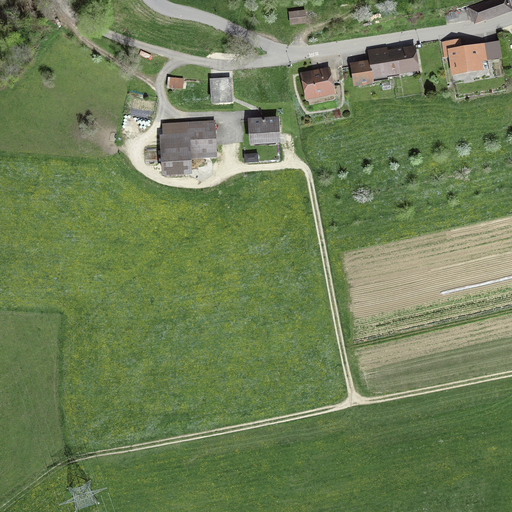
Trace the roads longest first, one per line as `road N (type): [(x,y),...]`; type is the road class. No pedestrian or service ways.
road 1 (track): [(74,458),(511,374)]
road 2 (unclassified): [(154,0),(289,54),(511,16)]
road 3 (track): [(352,406),(302,167)]
road 4 (track): [(229,170),(194,186),(145,171),(138,156),(165,108)]
road 5 (track): [(181,57),(117,37),(58,0)]
road 6 (track): [(156,87),(74,31),(64,6)]
